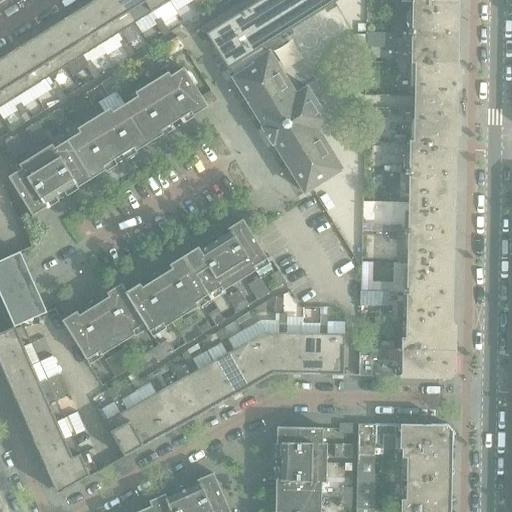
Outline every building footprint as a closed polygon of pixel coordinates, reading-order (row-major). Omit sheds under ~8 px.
[(118,35),(96,0),(95,0),(79,10),(100,45),(118,35)] [(135,24),(120,0),(96,0),(118,35),(135,24)] [(152,13),(144,0),(120,0),(135,24),(152,13)] [(170,2),(168,0),(144,0),(152,13),(170,2)] [(201,8),(196,0),(195,0),(190,4),(195,12),(201,8)] [(293,91),(265,46),(337,0),(245,0),(201,27),(220,57),(222,56),(235,77),(233,79),(263,127),(261,128),(272,146),(274,145),(304,193),(342,170),(320,134),(333,126),(306,83),(293,91)] [(456,4),(412,4),(411,4),(394,3),(393,26),(393,33),(383,33),(383,45),(401,46),(400,63),(455,64),(455,49),(456,27),(456,19),(456,4)] [(206,16),(201,8),(195,12),(200,20),(206,16)] [(100,45),(79,10),(61,21),(83,56),(100,45)] [(164,25),(159,17),(153,21),(158,29),(164,25)] [(83,56),(61,21),(44,32),(66,67),(83,56)] [(169,33),(164,25),(158,29),(163,37),(169,33)] [(66,67),(44,32),(26,43),(48,78),(66,67)] [(185,49),(177,37),(170,42),(161,47),(168,59),(185,49)] [(130,47),(124,39),(118,43),(123,51),(130,47)] [(48,78),(26,43),(9,54),(31,89),(48,78)] [(135,55),(130,47),(123,51),(128,59),(135,55)] [(164,69),(153,52),(136,63),(146,80),(164,69)] [(31,89),(9,54),(0,59),(0,77),(14,100),(31,89)] [(95,68),(90,60),(83,64),(88,72),(95,68)] [(458,135),(458,119),(458,99),(459,73),(456,70),(456,64),(455,64),(400,63),(396,63),(396,71),(406,71),(406,78),(414,78),(413,97),(412,143),(409,143),(409,144),(453,145),(454,145),(454,139),(458,135)] [(100,77),(95,68),(88,72),(94,81),(100,77)] [(160,131),(190,113),(192,117),(207,108),(183,69),(170,78),(168,74),(134,94),(136,98),(125,105),(149,144),(163,135),(160,131)] [(124,86),(116,74),(100,84),(107,96),(124,86)] [(0,108),(14,100),(0,77),(0,108)] [(60,90),(55,82),(49,86),(54,94),(60,90)] [(65,98),(60,90),(54,94),(59,102),(65,98)] [(25,112),(20,104),(14,107),(19,116),(25,112)] [(122,155),(132,149),(135,153),(149,144),(125,105),(112,113),(110,109),(76,130),(79,134),(66,141),(91,180),(105,171),(103,167),(113,161),(115,163),(123,158),(122,155)] [(66,122),(58,110),(49,116),(56,128),(66,122)] [(30,120),(25,112),(19,116),(24,124),(30,120)] [(37,123),(25,131),(31,140),(42,133),(37,123)] [(46,139),(42,133),(31,140),(35,146),(46,139)] [(16,136),(4,143),(10,153),(22,145),(16,136)] [(405,144),(405,136),(394,136),(394,144),(405,144)] [(63,192),(74,185),(76,189),(91,180),(66,141),(54,149),(51,145),(18,166),(20,170),(7,178),(32,217),(47,208),(44,204),(55,197),(57,201),(66,196),(63,192)] [(453,168),(453,145),(409,144),(407,204),(452,205),(453,168)] [(26,152),(22,145),(10,153),(14,159),(26,152)] [(452,227),(452,219),(452,205),(407,204),(407,229),(403,229),(403,234),(403,237),(407,237),(406,264),(451,265),(452,227)] [(267,260),(265,257),(242,220),(227,230),(229,233),(219,240),(217,237),(209,243),(210,245),(200,252),(197,248),(183,257),(207,296),(220,288),(222,292),(256,272),(253,268),(267,260)] [(0,307),(4,317),(6,321),(10,320),(12,325),(13,328),(14,327),(15,328),(47,314),(46,313),(41,301),(33,283),(30,276),(25,265),(20,253),(19,252),(0,260),(0,307)] [(194,304),(207,296),(183,257),(169,266),(171,270),(161,276),(158,272),(149,278),(152,282),(141,288),(139,284),(126,293),(145,324),(143,325),(148,333),(161,325),(163,328),(197,308),(194,304)] [(450,287),(451,279),(451,265),(406,264),(406,290),(402,290),(402,294),(402,298),(406,298),(405,325),(452,326),(450,324),(450,287)] [(285,283),(278,271),(269,277),(277,289),(278,288),(285,283)] [(259,279),(247,286),(251,292),(263,285),(259,279)] [(132,332),(143,325),(145,324),(126,293),(121,284),(106,294),(108,298),(98,304),(95,300),(86,305),(89,310),(79,316),(76,312),(61,321),(86,361),(99,353),(101,356),(134,335),(132,332)] [(268,294),(263,285),(251,292),(257,301),(268,294)] [(239,291),(227,299),(230,305),(242,297),(239,291)] [(381,302),(381,294),(381,293),(361,293),(361,302),(381,302)] [(248,306),(242,297),(230,305),(236,314),(248,306)] [(223,322),(216,310),(208,315),(215,327),(223,322)] [(202,335),(198,329),(195,323),(187,328),(194,340),(202,335)] [(211,329),(207,323),(198,329),(202,335),(211,329)] [(301,375),(302,334),(285,334),(285,323),(279,323),(279,334),(282,334),(281,375),(301,375)] [(343,376),(344,335),(326,335),(326,324),(320,324),(319,335),(323,335),(322,376),(343,376)] [(453,356),(454,328),(452,326),(405,325),(405,339),(402,339),(401,350),(393,350),(382,350),(359,349),(358,376),(401,377),(449,378),(453,374),(453,356)] [(0,356),(23,347),(15,328),(14,327),(13,328),(0,333),(0,356)] [(194,340),(187,328),(179,333),(186,345),(194,340)] [(227,340),(221,330),(215,333),(221,343),(227,340)] [(282,334),(279,334),(263,333),(247,342),(267,378),(274,375),(281,375),(282,334)] [(323,335),(319,335),(302,334),(301,375),(322,376),(323,335)] [(267,378),(247,342),(232,351),(227,340),(221,343),(227,354),(230,352),(250,388),(267,378)] [(166,341),(158,346),(166,357),(174,352),(166,341)] [(158,346),(150,351),(158,362),(166,357),(158,346)] [(31,365),(23,347),(0,356),(0,367),(5,377),(31,365)] [(133,367),(122,350),(104,361),(115,378),(133,367)] [(150,351),(142,356),(150,367),(158,362),(150,351)] [(192,361),(186,352),(181,355),(186,364),(192,361)] [(250,388),(230,352),(227,354),(212,362),(232,398),(250,388)] [(142,372),(150,367),(142,356),(134,361),(142,372)] [(232,398),(212,362),(197,370),(192,361),(186,364),(191,374),(194,372),(214,408),(232,398)] [(39,384),(31,365),(5,377),(13,396),(39,384)] [(194,372),(191,374),(176,382),(196,418),(214,408),(194,372)] [(156,382),(152,373),(146,377),(151,385),(156,382)] [(39,384),(13,396),(21,415),(48,403),(69,394),(60,375),(39,384)] [(196,418),(176,382),(161,390),(156,382),(151,385),(155,393),(158,392),(178,428),(196,418)] [(119,398),(112,387),(107,390),(113,401),(119,398)] [(158,392),(155,393),(140,402),(160,438),(178,428),(158,392)] [(160,438),(140,402),(125,410),(119,398),(113,401),(120,413),(123,412),(143,448),(160,438)] [(56,421),(48,403),(21,415),(29,433),(56,421)] [(143,448),(123,412),(120,413),(104,422),(124,458),(143,448)] [(64,440),(56,421),(29,433),(38,452),(64,440)] [(352,435),(352,424),(339,424),(338,434),(352,435)] [(374,455),(375,425),(357,424),(357,455),(374,455)] [(451,482),(451,452),(452,432),(446,426),(375,425),(374,455),(382,456),(383,451),(396,451),(396,458),(401,458),(401,459),(406,459),(405,481),(451,482)] [(325,484),(326,445),(322,444),(322,429),(276,428),(276,445),(280,446),(280,458),(275,458),(275,468),(280,468),(280,480),(275,480),(275,497),(321,498),(321,484),(325,484)] [(72,458),(64,440),(38,452),(46,471),(80,455),(72,458)] [(341,445),(341,459),(352,459),(352,445),(341,445)] [(90,477),(80,455),(46,471),(57,495),(90,477)] [(374,480),(374,455),(357,455),(356,480),(374,480)] [(229,511),(213,474),(196,481),(198,485),(187,490),(185,485),(175,490),(177,494),(166,499),(164,495),(148,502),(150,507),(152,511),(229,511)] [(373,509),(374,480),(356,480),(356,509),(373,509)] [(450,511),(451,482),(405,481),(405,501),(400,501),(400,511),(450,511)] [(351,499),(351,489),(337,489),(337,499),(351,499)] [(320,511),(321,498),(275,497),(274,511),(320,511)] [(350,508),(351,499),(337,499),(337,508),(350,508)]
